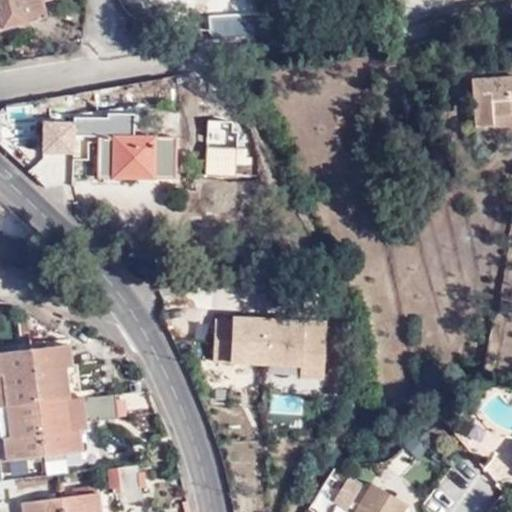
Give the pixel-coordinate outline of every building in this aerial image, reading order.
[(0,0),(0,31),(28,25),(27,23),(45,19),(41,2),(48,0),(0,0)] [(493,116),(511,114),(511,77),(472,80),(475,128),(493,126),(493,116)] [(511,126),(511,114),(493,116),(493,126),(494,129),(511,126)] [(179,126),(196,126),(196,115),(178,115),(179,126)] [(113,162),(112,178),(176,178),(176,138),(98,137),(98,162),(113,162)] [(98,178),(112,178),(113,162),(98,162),(98,178)] [(139,257),(139,268),(150,268),(149,257),(139,257)] [(324,380),(325,315),(213,313),(212,360),(272,361),(272,379),(324,380)] [(0,408),(70,399),(67,370),(73,369),(70,345),(0,353),(0,408)] [(115,393),(70,399),(0,408),(6,463),(84,452),(81,431),(87,431),(86,422),(148,413),(145,394),(115,398),(115,393)] [(273,411),(301,413),(303,396),(275,394),(273,411)] [(141,503),(137,466),(108,469),(109,489),(118,488),(120,505),(141,503)] [(338,480),(331,475),(319,493),(326,497),(338,480)] [(336,502),(329,511),(404,511),(408,505),(372,483),(354,511),(351,511),(348,510),(362,487),(347,479),(334,500),(336,502)] [(101,511),(99,493),(21,503),(22,511),(101,511)]
